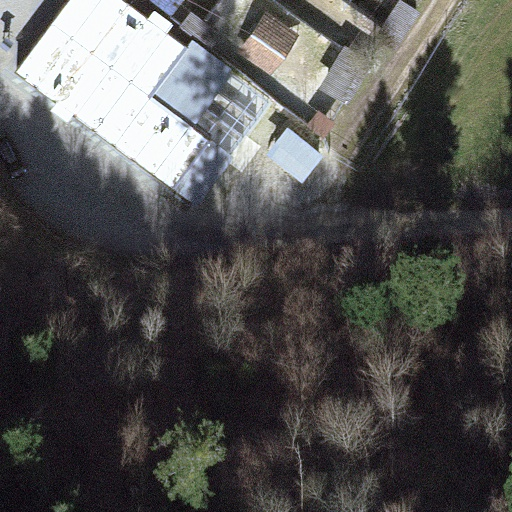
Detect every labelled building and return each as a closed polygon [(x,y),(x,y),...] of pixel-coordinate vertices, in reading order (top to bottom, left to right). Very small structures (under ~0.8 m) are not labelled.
[(178,53),(102,0),(71,0),(20,72),(185,190),(208,157),(173,133),(218,70),(185,47),(178,53)] [(149,0),(169,16),(182,0),(149,0)] [(384,24),(376,34),(396,49),(420,17),(400,2),(384,24)] [(267,15),(240,54),(273,76),(300,38),(267,15)] [(348,49),(320,89),(344,106),(372,65),(348,49)] [(318,109),(307,124),(321,134),(332,120),(318,109)] [(285,128),(263,156),(302,185),(324,157),(285,128)]
